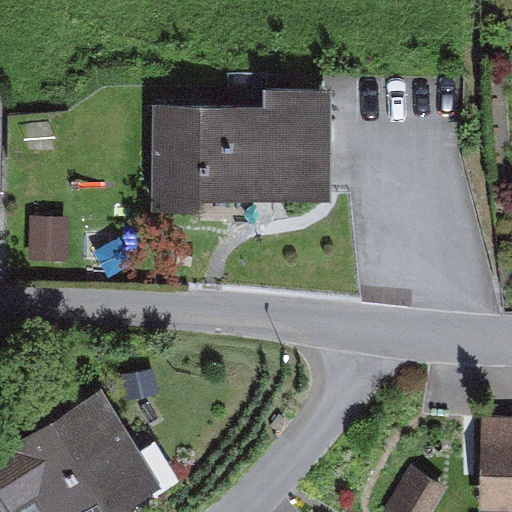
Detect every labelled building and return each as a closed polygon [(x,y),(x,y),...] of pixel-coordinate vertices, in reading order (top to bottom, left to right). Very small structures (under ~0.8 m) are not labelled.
[(337,113),(173,110),(172,205),(261,206),(335,207),(338,120),(337,113)] [(65,215),(36,216),(37,256),(66,255),(65,215)] [(160,479),(105,390),(0,455),(0,494),(11,511),(138,511),(130,498),(160,479)] [(511,420),(488,420),(486,500),(511,500),(511,420)] [(426,511),(443,486),(414,467),(385,511),(426,511)]
